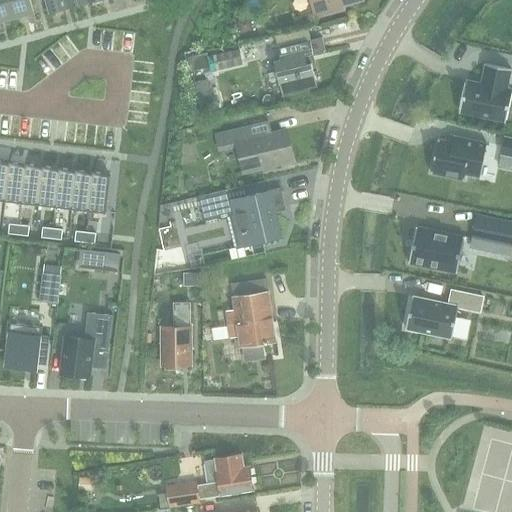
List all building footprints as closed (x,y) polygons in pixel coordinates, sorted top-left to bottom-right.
[(0,25),(0,22),(13,19),(8,0),(0,0),(0,30),(1,30),(0,25)] [(8,0),(13,19),(27,15),(29,23),(36,21),(29,0),(8,0)] [(45,0),(49,14),(69,9),(66,0),(45,0)] [(66,0),(69,9),(89,3),(87,0),(66,0)] [(311,0),(315,12),(359,0),(311,0)] [(249,18),(238,21),(241,34),(253,31),(249,18)] [(277,36),(306,32),(305,24),(276,27),(277,36)] [(310,55),(325,51),(322,37),(277,48),(280,61),(274,62),(282,94),(305,88),(303,82),(316,79),(310,55)] [(238,48),(213,54),(217,70),(242,64),(238,48)] [(206,53),(187,58),(190,71),(209,67),(206,53)] [(466,79),(459,112),(505,122),(511,89),(506,88),(511,69),(485,63),(481,83),(466,79)] [(262,69),(266,87),(277,85),(273,66),(262,69)] [(207,79),(193,83),(203,123),(217,119),(207,79)] [(244,174),(294,161),(286,130),(271,134),(268,122),(215,135),(219,150),(237,145),(244,174)] [(438,138),(431,172),(463,179),(465,173),(479,177),(486,142),(464,138),(463,143),(438,138)] [(511,139),(504,138),(499,166),(511,168),(511,139)] [(0,199),(4,200),(8,163),(0,160),(0,199)] [(25,165),(8,160),(4,200),(20,202),(25,165)] [(25,165),(20,202),(37,204),(41,167),(25,162),(25,165)] [(41,167),(37,204),(54,206),(58,169),(42,164),(41,167)] [(58,169),(54,206),(70,208),(75,170),(59,166),(58,169)] [(75,170),(70,208),(87,210),(91,172),(75,168),(75,170)] [(91,173),(87,210),(106,213),(110,175),(92,170),(91,173)] [(240,247),(244,246),(281,237),(275,212),(286,209),(281,189),(229,202),(227,191),(200,197),(207,225),(221,222),(220,219),(232,216),(240,247)] [(511,221),(477,214),(472,236),(511,243),(511,221)] [(9,223),(8,233),(18,234),(19,224),(9,223)] [(19,224),(18,234),(28,235),(29,225),(19,224)] [(416,226),(408,262),(456,273),(464,236),(416,226)] [(42,227),(41,237),(51,238),(52,228),(42,227)] [(52,228),(51,238),(61,239),(62,229),(52,228)] [(75,231),(74,241),(84,242),(85,232),(75,231)] [(85,232),(84,242),(94,243),(95,233),(85,232)] [(104,252),(102,270),(117,272),(120,254),(104,252)] [(200,273),(184,273),(184,285),(200,285),(200,273)] [(42,274),(39,301),(57,303),(61,276),(42,274)] [(451,290),(448,303),(412,296),(405,328),(451,338),(458,306),(480,310),(483,296),(451,290)] [(232,332),(230,332),(230,338),(239,337),(240,347),(244,347),(247,362),(264,360),(262,344),(276,342),(268,292),(233,298),(237,323),(231,324),(232,332)] [(186,365),(190,365),(189,302),(172,302),(172,326),(161,326),(161,365),(164,365),(164,369),(179,369),(179,365),(182,365),(182,363),(186,363),(186,365)] [(65,336),(60,373),(89,377),(90,367),(106,368),(112,315),(87,312),(84,338),(65,336)] [(224,322),(209,322),(210,333),(224,333),(224,322)] [(47,338),(38,338),(39,329),(7,327),(5,371),(37,372),(37,366),(45,367),(47,338)] [(249,466),(243,467),(241,454),(214,458),(215,459),(203,461),(207,483),(197,485),(196,481),(166,486),(169,507),(199,502),(199,498),(253,490),(249,466)] [(79,482),(78,489),(89,489),(90,480),(90,477),(79,476),(79,482)]
